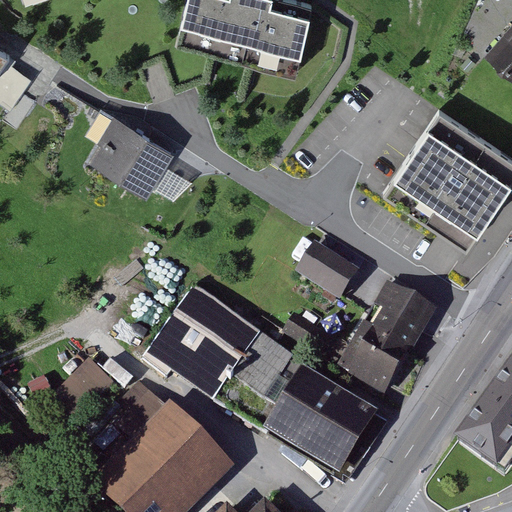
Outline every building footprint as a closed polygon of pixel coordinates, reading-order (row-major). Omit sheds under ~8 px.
[(186,0),(175,48),(295,76),(312,5),(288,0),(186,0)] [(511,29),(491,54),(511,71),(511,29)] [(0,70),(4,64),(8,58),(0,52),(0,70)] [(29,80),(4,64),(0,70),(0,105),(9,112),(29,80)] [(382,195),(466,250),(511,181),(511,157),(439,110),(382,195)] [(87,163),(144,198),(172,153),(115,118),(87,163)] [(299,275),(348,305),(363,282),(313,251),(299,275)] [(391,286),(343,369),(394,398),(441,315),(391,286)] [(197,292),(146,363),(214,411),(232,385),(264,407),(296,362),(197,292)] [(286,336),(316,358),(328,341),(298,319),(286,336)] [(56,405),(77,427),(119,386),(98,364),(56,405)] [(511,465),(511,364),(458,442),(505,475),(511,465)] [(269,436),(351,486),(388,423),(306,374),(269,436)] [(97,488),(121,511),(191,511),(234,470),(174,409),(170,413),(144,386),(108,422),(136,450),(97,488)] [(272,511),(264,503),(255,511),(232,511),(230,510),(228,511),(272,511)]
